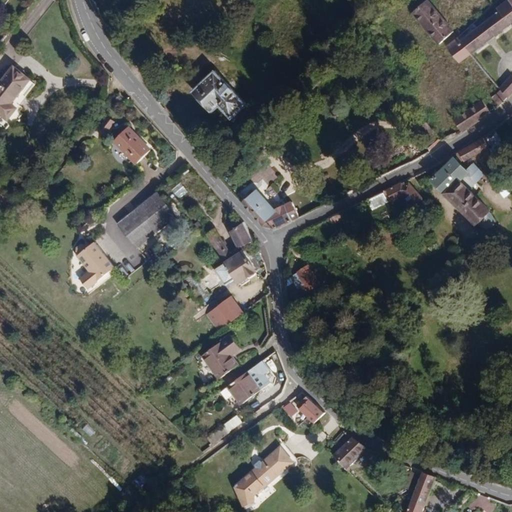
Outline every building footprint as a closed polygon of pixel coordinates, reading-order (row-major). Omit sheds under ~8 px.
[(474,24),(493,6),(487,0),(440,0),(441,1),(435,7),(428,0),(413,14),(424,26),(421,28),(428,36),(430,34),(440,45),(443,43),(460,63),(472,55),(459,38),(474,24)] [(478,28),(474,24),(459,38),(472,55),(511,24),(511,0),(508,0),(497,8),(500,11),(478,28)] [(247,105),(215,71),(194,91),(214,112),(220,106),(232,119),(247,105)] [(511,76),(500,88),(508,98),(511,94),(511,76)] [(37,91),(21,78),(0,103),(0,119),(14,130),(23,119),(17,114),(37,91)] [(463,134),(492,115),(483,101),(454,120),(463,134)] [(110,119),(106,125),(113,130),(118,124),(110,119)] [(502,137),(491,121),(464,139),(470,148),(481,141),(486,147),(502,137)] [(441,141),(426,123),(420,128),(416,135),(429,151),(441,141)] [(149,135),(132,151),(153,174),(169,161),(155,145),(156,144),(149,135)] [(470,164),(456,147),(430,167),(472,218),(491,203),(463,169),(470,164)] [(179,176),(186,186),(195,180),(189,170),(179,176)] [(400,177),(386,184),(391,195),(401,188),(410,199),(423,190),(413,175),(408,178),(406,175),(400,178),(400,177)] [(172,189),(178,196),(186,190),(180,183),(172,189)] [(250,196),(242,203),(264,227),(276,229),(299,217),(292,202),(273,210),(268,215),(262,209),(250,196)] [(134,228),(151,252),(191,225),(182,209),(177,202),(134,228)] [(342,208),(334,213),(339,221),(358,209),(354,202),(342,208)] [(265,206),(262,209),(268,215),(273,210),(268,206),(265,206)] [(238,242),(250,233),(240,215),(227,223),(235,237),(238,242)] [(207,229),(219,246),(228,241),(216,223),(207,229)] [(92,254),(90,257),(101,274),(91,281),(97,290),(126,271),(108,244),(102,248),(97,243),(88,249),(92,254)] [(214,260),(224,277),(234,270),(238,275),(255,265),(241,244),(214,260)] [(332,278),(321,259),(304,269),(311,281),(306,284),(311,291),(332,278)] [(232,318),(246,305),(232,289),(229,291),(219,301),(232,318)] [(208,355),(227,376),(244,362),(236,352),(245,343),(234,331),(208,355)] [(262,386),(248,367),(228,381),(241,400),(262,386)] [(303,414),(312,424),(315,427),(329,415),(311,400),(307,396),(303,399),(308,403),(303,408),(306,411),(303,414)] [(293,406),(285,412),(303,431),(310,426),(293,406)] [(237,415),(222,425),(227,433),(242,423),(237,415)] [(211,445),(225,437),(220,429),(207,437),(211,445)] [(337,461),(351,476),(375,453),(365,450),(357,443),(337,461)] [(252,482),(234,500),(246,511),(258,511),(260,510),(260,502),(296,468),(283,453),(264,470),(260,469),(253,475),(252,482)] [(422,492),(428,474),(414,470),(409,488),(422,492)] [(439,497),(445,479),(428,473),(428,474),(422,492),(439,497)] [(415,511),(404,508),(400,511),(434,511),(439,497),(422,492),(416,511),(415,511)]
